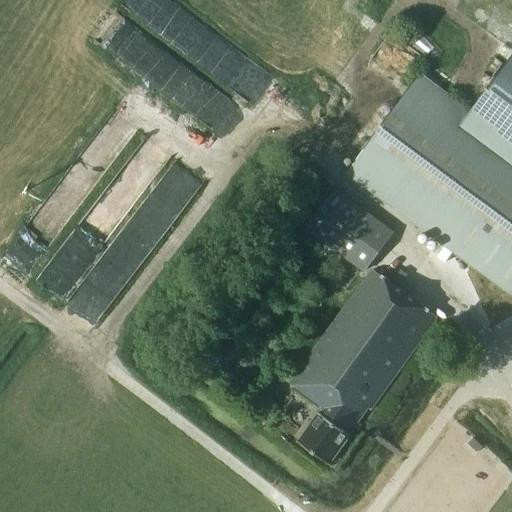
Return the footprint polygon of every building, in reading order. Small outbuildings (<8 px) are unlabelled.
[(131,13),(107,36),(146,76),(170,53),(131,13)] [(351,171),(511,294),(511,59),(473,113),(424,76),(351,171)] [(306,229),(363,272),(393,232),(336,189),(306,229)] [(89,224),(106,243),(130,222),(114,203),(89,224)] [(367,408),(370,410),(437,317),(373,270),(297,373),(299,375),(291,387),(321,409),(298,441),(329,464),(350,435),(349,434),(367,408)]
